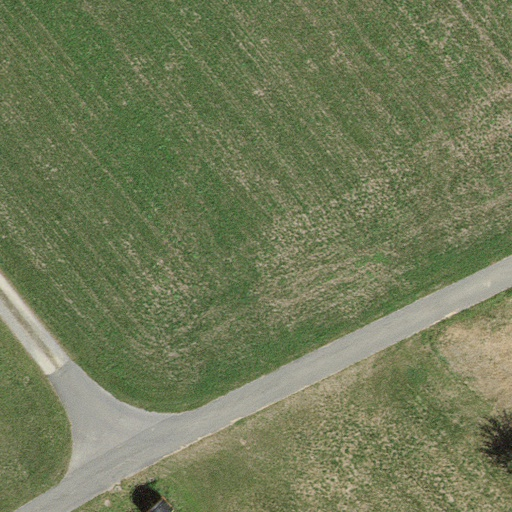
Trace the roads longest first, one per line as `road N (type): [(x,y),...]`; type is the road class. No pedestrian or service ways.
road 1 (track): [(123,450),(254,400),(511,274)]
road 2 (track): [(123,450),(0,299)]
